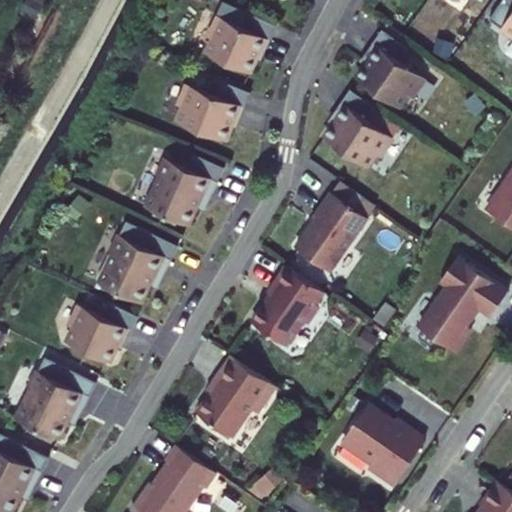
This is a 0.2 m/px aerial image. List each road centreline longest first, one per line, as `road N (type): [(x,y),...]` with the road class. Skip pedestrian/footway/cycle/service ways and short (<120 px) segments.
road 1 (residential): [(339,0),(300,74),(269,206),(124,447),(71,511)]
road 2 (residential): [(408,511),(511,360)]
